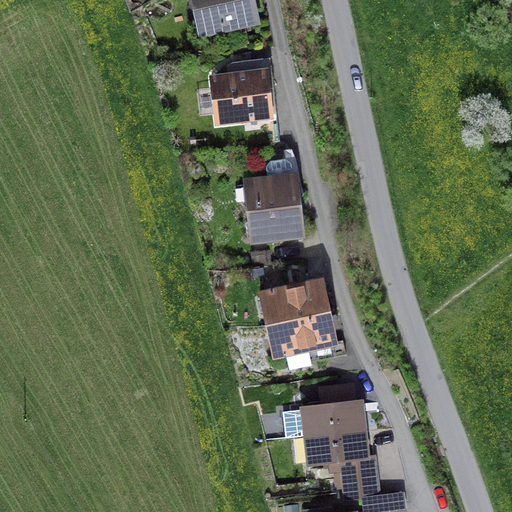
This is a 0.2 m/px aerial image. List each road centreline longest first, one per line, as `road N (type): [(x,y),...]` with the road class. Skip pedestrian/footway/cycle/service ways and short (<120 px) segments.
road 1 (residential): [(429,511),(342,298),(269,0)]
road 2 (tertiary): [(335,0),(389,263),(479,511)]
